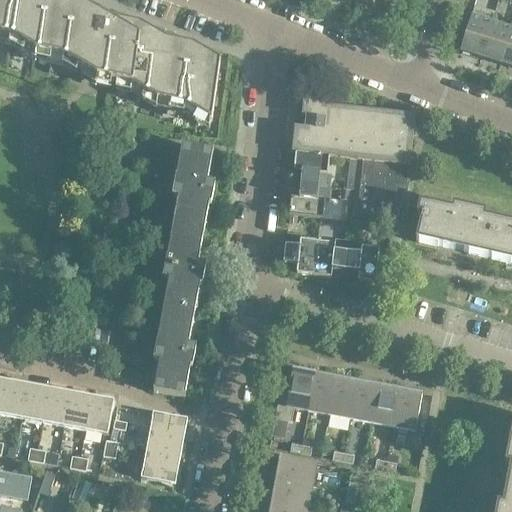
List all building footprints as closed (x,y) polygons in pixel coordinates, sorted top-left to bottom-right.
[(0,0),(0,37),(9,40),(37,55),(62,60),(96,79),(130,87),(156,102),(183,108),(211,123),(219,64),(192,48),(165,43),(139,27),(112,21),(97,16),(71,1),(68,0),(0,0)] [(351,0),(372,8),(375,2),(384,5),(385,0),(351,0)] [(471,17),(460,52),(480,58),(491,23),(471,17)] [(491,23),(480,58),(499,64),(510,29),(491,23)] [(511,29),(510,29),(499,64),(511,67),(511,29)] [(409,167),(413,121),(414,117),(326,108),(327,96),(304,93),(302,104),(301,117),(305,118),(304,130),(294,128),(291,154),(295,155),(328,158),(349,160),(357,161),(355,177),(354,192),(354,196),(353,206),(352,217),(395,221),(409,167)] [(175,178),(174,189),(212,196),(214,186),(207,184),(212,154),(182,148),(176,178),(175,178)] [(328,158),(295,155),(293,172),(301,173),(300,186),(330,189),(331,176),(327,176),(328,158)] [(355,177),(357,161),(349,160),(349,161),(347,176),(355,177)] [(354,192),(355,177),(347,176),(345,191),(354,192)] [(290,199),(288,217),(319,221),(322,221),(324,202),(328,203),(330,189),(300,186),(298,200),(290,199)] [(178,200),(172,232),(202,238),(208,206),(211,206),(212,196),(174,189),(172,199),(178,200)] [(424,205),(415,243),(478,257),(487,219),(424,205)] [(478,257),(511,264),(511,225),(487,219),(478,257)] [(329,222),(322,221),(319,221),(318,228),(328,229),(329,222)] [(166,260),(164,270),(203,277),(205,267),(197,266),(202,238),(172,232),(167,260),(166,260)] [(286,236),(283,266),(297,268),(296,276),(313,277),(317,244),(299,242),(299,237),(286,236)] [(317,244),(313,277),(330,279),(331,271),(344,273),(348,242),(335,241),(335,246),(317,244)] [(348,242),(344,273),(358,274),(357,282),(375,284),(378,250),(361,248),(361,244),(348,242)] [(169,281),(163,312),(193,317),(199,287),(201,287),(203,277),(164,270),(163,280),(169,281)] [(157,341),(155,352),(193,359),(195,349),(188,348),(193,317),(163,312),(158,341),(157,341)] [(74,328),(72,338),(87,341),(89,331),(74,328)] [(89,331),(87,341),(99,344),(100,332),(89,331)] [(99,344),(98,346),(114,349),(116,335),(100,332),(99,344)] [(159,363),(153,394),(184,399),(190,369),(192,369),(193,359),(155,352),(153,362),(159,363)] [(292,372),(287,398),(278,396),(273,422),(290,425),(293,411),(308,414),(315,377),(292,372)] [(315,377),(308,414),(330,418),(337,381),(315,377)] [(337,381),(330,418),(352,422),(358,385),(337,381)] [(6,382),(0,414),(0,416),(20,420),(27,386),(6,382)] [(358,385),(352,422),(373,425),(377,403),(379,389),(358,385)] [(27,386),(20,420),(43,425),(50,390),(27,386)] [(377,403),(373,425),(394,429),(400,393),(379,389),(377,403)] [(50,390),(43,425),(63,428),(69,394),(50,390)] [(400,393),(394,429),(415,433),(421,397),(400,393)] [(69,394),(63,428),(84,432),(90,398),(69,394)] [(90,398),(84,432),(107,437),(113,402),(90,398)] [(152,415),(148,436),(183,443),(187,421),(152,415)] [(113,430),(124,432),(126,425),(114,422),(113,430)] [(148,436),(144,459),(178,466),(183,443),(148,436)] [(117,445),(105,443),(104,450),(116,453),(117,445)] [(301,447),(291,445),(289,455),(299,457),(301,447)] [(311,449),(301,447),(299,457),(309,458),(311,449)] [(116,453),(104,450),(102,458),(114,460),(116,453)] [(37,452),(29,451),(26,463),(34,464),(37,452)] [(45,454),(37,452),(34,464),(42,466),(45,454)] [(343,455),(333,453),(331,463),(342,465),(343,455)] [(56,468),(58,456),(45,454),(43,465),(56,468)] [(354,457),(343,455),(342,465),(352,466),(354,457)] [(79,460),(72,458),(69,470),(77,472),(79,460)] [(280,458),(276,481),(312,488),(317,465),(280,458)] [(144,459),(140,480),(175,486),(178,466),(144,459)] [(87,462),(79,460),(77,472),(85,473),(87,462)] [(386,464),(375,462),(374,471),(384,473),(386,464)] [(396,466),(386,464),(384,473),(394,475),(396,466)] [(0,507),(0,506),(15,511),(18,511),(23,501),(27,502),(32,479),(0,472),(0,507)] [(51,488),(55,474),(46,473),(42,485),(51,488)] [(276,481),(272,502),(309,508),(312,488),(276,481)] [(357,486),(348,484),(346,494),(355,496),(357,486)] [(511,511),(511,491),(505,490),(500,511),(511,511)] [(355,496),(346,494),(344,505),(353,506),(355,496)] [(272,502),(269,511),(307,511),(309,508),(272,502)]
